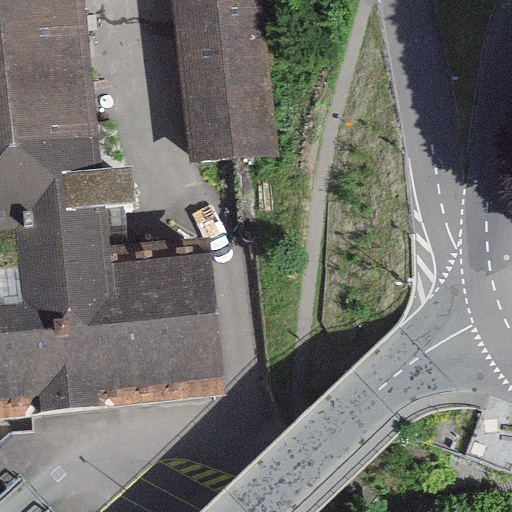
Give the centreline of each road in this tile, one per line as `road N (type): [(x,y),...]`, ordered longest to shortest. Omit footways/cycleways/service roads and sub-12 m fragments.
road 1 (residential): [(505,319),(455,229),(407,0)]
road 2 (tertiary): [(511,61),(492,244),(505,319)]
road 3 (tertiary): [(250,511),(399,369)]
